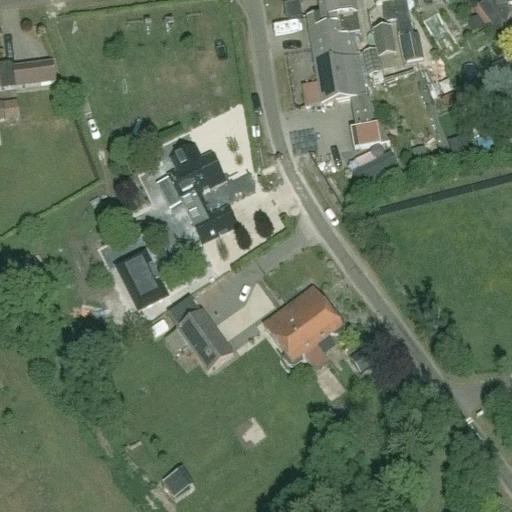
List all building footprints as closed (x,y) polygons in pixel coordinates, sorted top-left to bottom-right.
[(354,36),(341,38),(338,19),(340,19),(336,0),(319,0),(322,15),(307,18),(321,107),(351,102),(356,131),(355,131),(359,152),(381,148),(378,127),(372,128),(367,99),(366,99),(359,55),(357,55),(354,36)] [(341,38),(354,36),(360,35),(354,0),(336,0),(340,19),(338,19),(341,38)] [(386,25),(397,23),(392,0),(374,0),(376,8),(384,7),(386,25)] [(392,0),(397,23),(405,22),(402,4),(410,3),(409,0),(392,0)] [(511,4),(511,0),(488,0),(477,9),(496,35),(506,28),(509,17),(507,6),(511,4)] [(380,60),(397,58),(392,29),(375,32),(380,60)] [(401,41),(403,47),(406,65),(423,62),(419,44),(418,38),(401,41)] [(384,84),(377,52),(364,54),(369,78),(373,77),(375,86),(384,84)] [(0,92),(17,90),(17,91),(57,86),(54,65),(15,70),(0,71),(0,92)] [(203,155),(219,149),(214,137),(199,143),(203,155)] [(209,193),(227,184),(212,155),(203,160),(197,149),(172,162),(177,173),(168,177),(183,206),(184,206),(202,196),(206,194),(205,192),(208,191),(209,193)] [(381,168),(388,183),(403,176),(395,161),(381,168)] [(203,244),(238,226),(229,208),(213,217),(202,196),(184,206),(203,244)] [(167,300),(145,255),(116,270),(139,314),(167,300)] [(340,321),(335,321),(312,290),(285,310),(295,323),(298,321),(318,348),(333,337),(337,338),(344,333),(345,328),(340,321)] [(295,323),(285,310),(264,326),(287,357),(286,362),(291,369),(296,369),(303,364),(304,359),(318,348),(298,321),(295,323)] [(233,357),(203,315),(178,333),(209,375),(233,357)] [(377,364),(367,350),(350,361),(360,375),(377,364)] [(177,500),(190,491),(179,474),(166,483),(177,500)]
